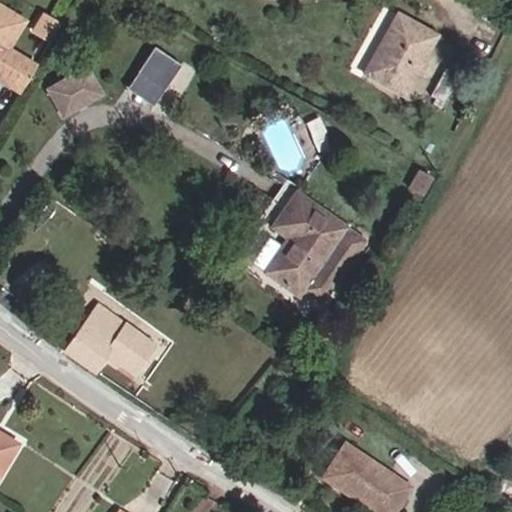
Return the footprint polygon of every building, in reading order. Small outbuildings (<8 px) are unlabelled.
[(398,79),(430,19),(394,0),(388,0),(358,58),(398,79)] [(20,19),(0,7),(0,79),(3,81),(18,55),(4,47),(20,19)] [(47,38),(57,21),(41,12),(31,29),(47,38)] [(152,45),(127,85),(156,103),(181,63),(152,45)] [(441,86),(454,60),(436,51),(423,78),(441,86)] [(32,64),(18,55),(3,81),(18,89),(32,64)] [(98,88),(82,63),(45,87),(62,111),(98,88)] [(410,197),(420,181),(404,171),(394,188),(410,197)] [(358,237),(288,190),(264,226),(283,239),(261,272),(293,293),(298,287),(311,296),(321,293),(358,237)] [(96,303),(64,350),(91,371),(106,349),(124,323),(96,303)] [(153,340),(124,323),(106,349),(133,368),(153,340)] [(316,474),(365,511),(389,511),(406,490),(341,440),(316,474)]
